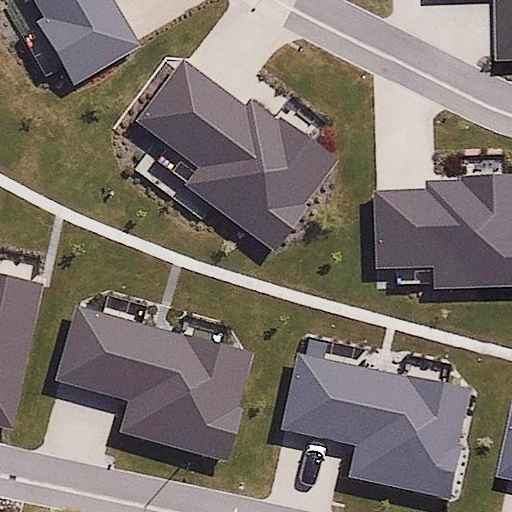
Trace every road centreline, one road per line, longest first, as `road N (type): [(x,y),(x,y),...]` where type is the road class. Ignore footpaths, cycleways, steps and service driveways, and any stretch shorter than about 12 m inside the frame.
road 1 (residential): [(285,0),(511,111)]
road 2 (residential): [(0,474),(176,511)]
